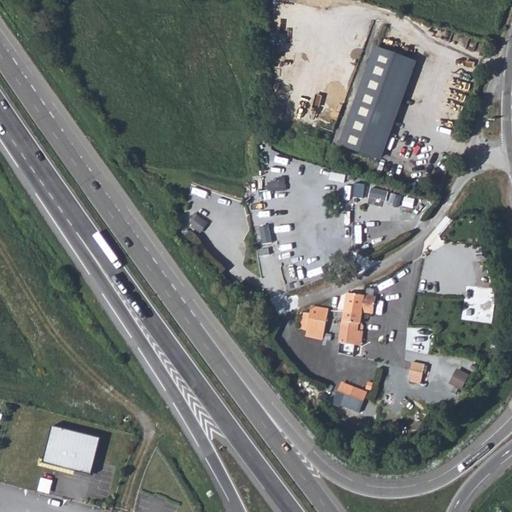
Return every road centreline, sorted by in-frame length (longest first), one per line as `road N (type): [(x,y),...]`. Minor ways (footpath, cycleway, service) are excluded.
road 1 (trunk): [(511,420),(458,473),(421,490),(357,489),(328,474),(297,441),(203,320),(186,319)]
road 2 (trunk): [(76,215),(293,511)]
road 3 (trunk): [(76,215),(69,233),(239,511)]
road 4 (trunk): [(186,319),(0,53)]
road 5 (unclassified): [(511,151),(475,153),(429,232),(384,265),(286,311)]
road 6 (trunk): [(329,511),(186,319)]
road 7 (track): [(0,251),(58,339),(139,413),(148,435)]
road 8 (trunk): [(0,105),(76,215)]
